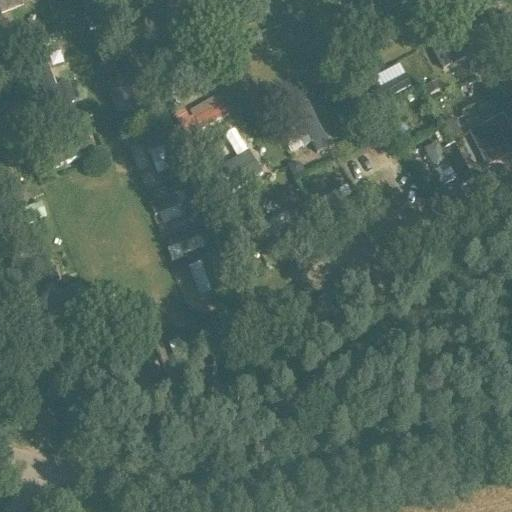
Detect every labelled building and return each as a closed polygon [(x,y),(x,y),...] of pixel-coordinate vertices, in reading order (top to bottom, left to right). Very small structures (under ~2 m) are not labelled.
[(0,0),(0,14),(39,0),(38,0),(0,0)] [(167,0),(153,0),(159,15),(171,11),(167,0)] [(0,16),(0,21),(4,33),(15,30),(10,14),(0,16)] [(72,110),(68,84),(51,86),(48,66),(60,65),(56,39),(28,43),(38,114),(72,110)] [(450,68),(458,54),(448,48),(440,62),(450,68)] [(383,86),(371,91),(377,103),(411,86),(400,63),(378,74),(383,86)] [(396,137),(428,122),(411,88),(380,103),(396,137)] [(198,130),(228,118),(219,95),(188,107),(198,130)] [(475,133),(469,135),(484,171),(511,159),(511,149),(491,98),(465,108),(475,133)] [(276,116),(297,163),(327,149),(305,102),(276,116)] [(152,165),(185,151),(176,130),(143,144),(152,165)] [(216,168),(232,193),(261,175),(233,130),(222,137),(234,157),(216,168)] [(468,182),(455,144),(438,150),(435,142),(420,148),(439,204),(460,196),(457,186),(468,182)] [(306,177),(315,198),(309,200),(319,223),(355,208),(337,164),(306,177)] [(191,256),(175,196),(152,202),(168,262),(191,256)] [(261,240),(290,227),(285,215),(256,228),(261,240)] [(197,290),(192,267),(180,269),(185,292),(197,290)] [(325,300),(273,324),(285,350),(299,343),(300,346),(314,339),(313,338),(337,326),(325,300)]
